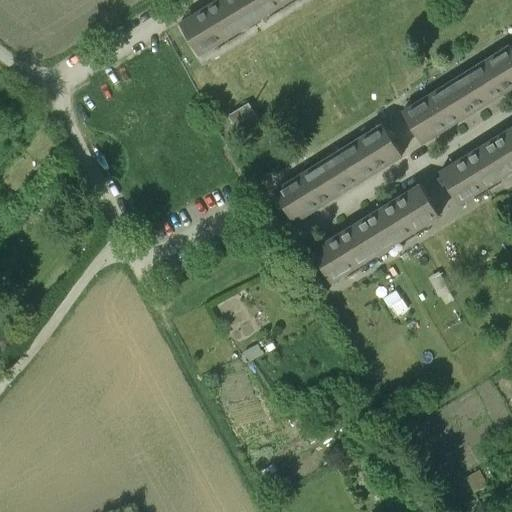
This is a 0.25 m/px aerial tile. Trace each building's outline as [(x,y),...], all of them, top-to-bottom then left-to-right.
[(217,0),(180,23),(200,55),(289,0),(217,0)] [(511,7),(502,13),(510,27),(511,25),(511,7)] [(511,48),(509,44),(402,111),(422,143),(511,86),(511,48)] [(249,103),(228,115),(240,136),(261,123),(249,103)] [(382,123),(275,190),(295,222),(343,192),(354,185),(402,155),(382,123)] [(511,126),(439,171),(459,203),(511,170),(511,126)] [(419,184),(371,214),(371,213),(360,220),(360,221),(312,251),(332,282),(439,216),(419,184)] [(473,490),(486,484),(471,451),(457,458),(473,490)]
